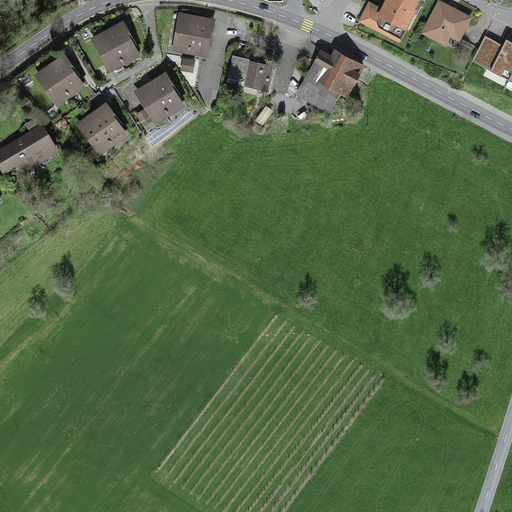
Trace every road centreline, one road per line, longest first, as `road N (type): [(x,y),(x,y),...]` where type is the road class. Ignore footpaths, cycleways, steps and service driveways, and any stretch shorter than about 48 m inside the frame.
road 1 (tertiary): [(322,31),(511,129)]
road 2 (tertiary): [(0,68),(115,0)]
